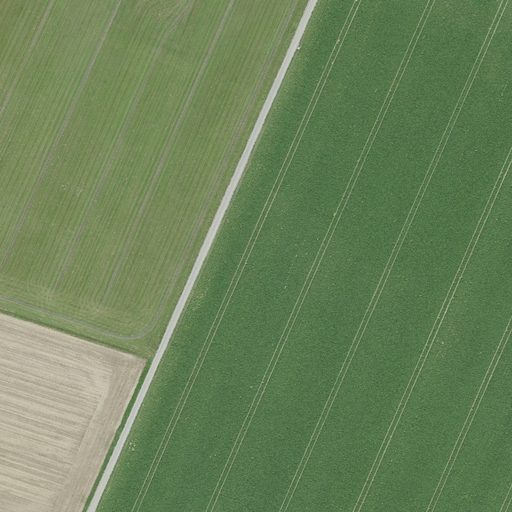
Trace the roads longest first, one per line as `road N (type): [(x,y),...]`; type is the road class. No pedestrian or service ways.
road 1 (track): [(313,0),(91,511)]
road 2 (track): [(0,307),(159,357)]
